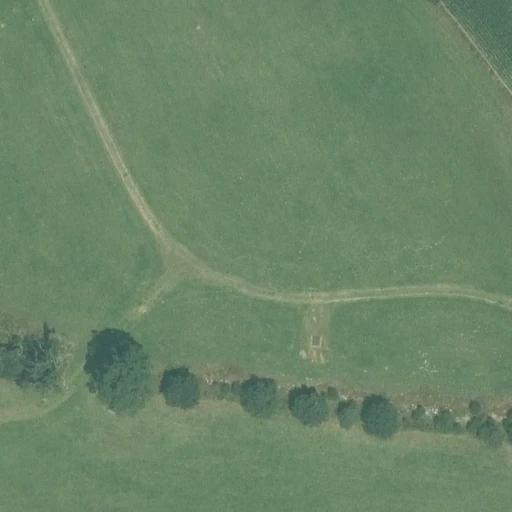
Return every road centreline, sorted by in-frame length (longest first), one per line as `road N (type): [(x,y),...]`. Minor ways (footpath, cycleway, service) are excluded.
road 1 (track): [(43,0),(128,187),(186,262),(267,295),(433,289),(511,305)]
road 2 (track): [(0,417),(26,413),(67,388),(186,262)]
